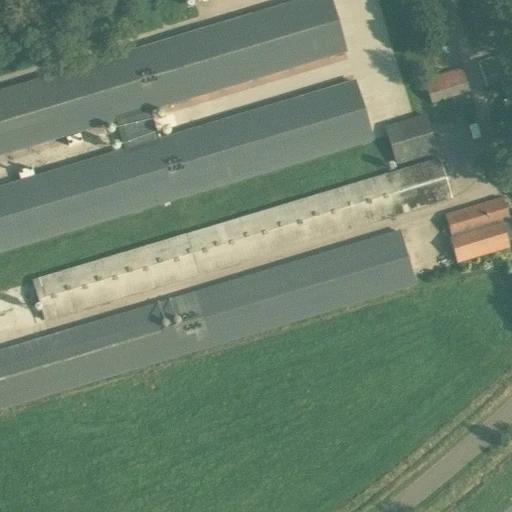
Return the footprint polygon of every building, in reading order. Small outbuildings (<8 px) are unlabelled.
[(308,0),(0,92),(0,156),(115,121),(124,152),(0,188),(0,251),(371,140),(354,83),(158,141),(149,111),(345,52),(329,0),(308,0)] [(477,39),(508,29),(500,4),(469,14),(477,39)] [(485,88),(511,78),(511,51),(476,63),(485,88)] [(430,104),(468,93),(461,68),(423,79),(430,104)] [(395,166),(437,153),(425,115),(384,127),(395,166)] [(44,322),(197,276),(451,200),(438,159),(32,281),(44,322)] [(511,217),(508,220),(501,199),(444,216),(451,239),(448,240),(456,264),(508,248),(507,245),(511,242),(511,217)] [(0,411),(415,287),(398,231),(0,350),(0,411)]
